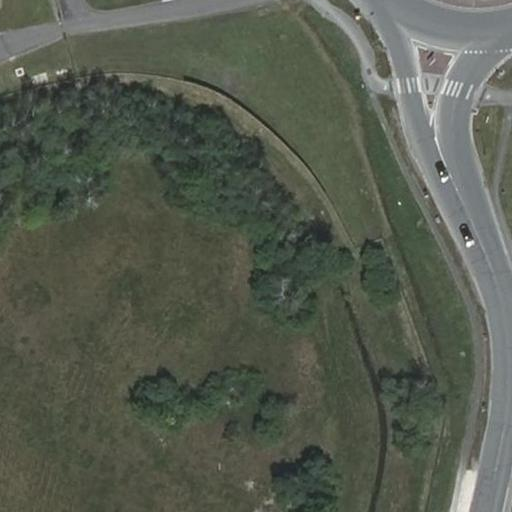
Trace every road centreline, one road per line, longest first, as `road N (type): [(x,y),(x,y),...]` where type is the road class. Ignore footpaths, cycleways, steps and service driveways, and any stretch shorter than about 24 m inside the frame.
road 1 (secondary): [(458,191),(508,320),(506,396),(482,511)]
road 2 (secondary): [(385,0),(421,125),(458,191)]
road 3 (secondary): [(458,191),(453,125),(460,87),(511,28)]
road 4 (secondary): [(392,0),(447,25),(511,23)]
